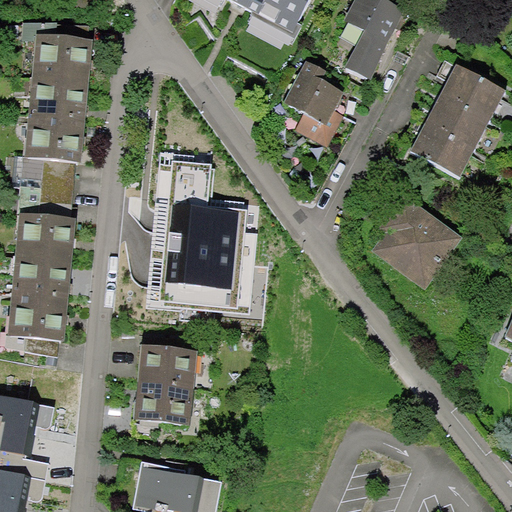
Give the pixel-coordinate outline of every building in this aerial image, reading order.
[(311,0),(227,0),(239,6),(293,35),(311,0)] [(398,17),(365,0),(349,0),(336,25),(357,36),(339,70),(363,83),(398,17)] [(53,42),(41,40),(29,158),(45,160),(39,219),(23,217),(11,336),(61,341),(63,322),(67,282),(71,243),(74,220),(71,220),(79,143),(84,102),(87,65),(91,32),(55,28),(53,42)] [(319,75),(298,65),(275,110),(296,120),(289,134),(325,152),(340,121),(329,115),(337,98),(313,86),(319,75)] [(502,92),(453,68),(443,87),(433,108),(419,136),(410,153),(459,177),(502,92)] [(192,154),(161,151),(146,308),(180,311),(180,307),(249,314),(257,235),(245,234),(247,209),(207,206),(211,164),(191,162),(192,154)] [(456,240),(403,202),(391,218),(397,222),(376,250),(424,285),(456,240)] [(511,308),(497,339),(511,346),(511,359),(510,364),(511,364),(511,308)] [(134,419),(190,425),(198,350),(141,344),(134,419)] [(31,406),(0,399),(0,417),(3,418),(0,431),(0,511),(24,511),(27,497),(42,500),(49,466),(20,460),(24,437),(31,406)] [(210,511),(216,481),(135,468),(127,511),(210,511)]
